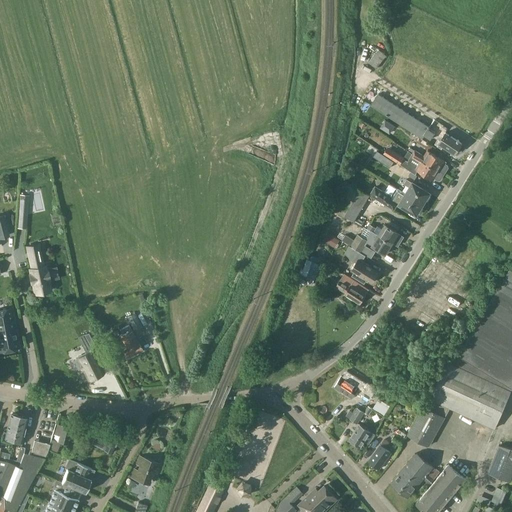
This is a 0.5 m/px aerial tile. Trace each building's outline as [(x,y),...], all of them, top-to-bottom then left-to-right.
[(386,56),(378,49),(369,62),(377,68),(386,56)] [(429,127),(378,94),(371,105),(422,138),(424,135),(428,130),(429,127)] [(394,126),(385,121),(381,128),(389,133),(394,126)] [(444,137),(439,143),(455,154),(456,153),(457,154),(462,145),(461,144),(462,143),(439,128),(437,132),(444,137)] [(428,130),(424,135),(430,139),(433,133),(428,130)] [(428,151),(425,156),(415,149),(414,150),(408,146),(406,149),(408,151),(442,172),(446,166),(446,164),(443,162),(444,161),(428,151)] [(373,156),(390,168),(394,162),(377,150),(373,156)] [(394,152),(390,158),(415,174),(418,170),(434,181),(436,179),(438,180),(440,180),(444,174),(442,172),(408,151),(404,158),(394,152)] [(350,163),(348,167),(354,171),(358,164),(352,160),(351,161),(350,161),(349,162),(350,163)] [(409,187),(406,193),(405,193),(423,204),(425,201),(426,202),(430,196),(429,195),(430,193),(413,182),(413,183),(406,178),(403,183),(409,187)] [(336,210),(353,220),(368,195),(347,182),(343,189),(347,191),(336,210)] [(385,203),(389,197),(383,194),(384,193),(375,187),(370,195),(385,204),(385,203)] [(423,204),(405,193),(406,193),(402,191),(398,188),(393,195),(395,196),(393,200),(389,197),(385,203),(385,204),(393,209),(397,203),(399,204),(416,215),(418,213),(419,214),(423,208),(421,207),(423,204)] [(18,211),(17,224),(22,224),(23,216),(28,216),(28,212),(18,211)] [(384,224),(378,234),(392,243),(392,242),(398,245),(403,236),(384,224)] [(378,234),(374,231),(372,230),(368,237),(371,239),(369,242),(373,244),(372,245),(386,253),(392,243),(378,234)] [(358,234),(354,240),(346,235),(343,240),(361,251),(368,241),(358,234)] [(335,241),(330,236),(323,241),(329,247),(335,241)] [(34,245),(26,247),(31,269),(29,270),(30,274),(29,275),(31,283),(32,283),(34,294),(38,293),(38,294),(47,292),(46,291),(50,290),(47,280),(49,279),(47,270),(45,271),(44,266),(42,267),(40,256),(37,257),(34,245)] [(378,272),(359,261),(363,255),(348,246),(344,253),(355,264),(351,269),(355,271),(352,276),(364,284),(367,279),(372,282),(378,272)] [(321,264),(312,261),(307,279),(315,282),(321,264)] [(446,366),(409,436),(429,446),(450,406),(494,429),(511,391),(509,390),(511,388),(511,268),(510,268),(455,356),(450,354),(446,366)] [(360,304),(369,289),(344,273),(340,279),(336,286),(346,292),(345,294),(360,304)] [(10,308),(0,310),(0,352),(19,348),(10,308)] [(127,317),(124,318),(127,323),(130,321),(135,330),(142,326),(135,312),(127,317)] [(142,350),(129,325),(120,330),(122,334),(119,336),(126,348),(123,350),(127,358),(142,350)] [(92,330),(84,334),(92,348),(99,344),(92,330)] [(77,358),(73,360),(78,369),(82,368),(88,380),(104,373),(93,349),(77,357),(77,358)] [(366,383),(347,371),(343,377),(341,376),(334,387),(351,398),(356,390),(360,393),(360,394),(370,400),(377,388),(367,382),(366,383)] [(385,415),(390,406),(387,404),(383,402),(380,400),(375,409),(385,415)] [(350,418),(350,419),(357,423),(364,412),(357,408),(354,413),(350,418)] [(2,440),(12,443),(19,417),(17,416),(17,415),(14,414),(13,415),(11,414),(6,432),(4,431),(2,440)] [(12,443),(20,445),(27,419),(25,418),(25,417),(22,416),(21,417),(19,417),(12,443)] [(80,420),(76,430),(86,434),(90,424),(80,420)] [(72,428),(57,424),(52,440),(67,445),(72,428)] [(374,434),(359,424),(350,439),(360,446),(364,440),(369,443),(374,434)] [(98,429),(92,443),(112,453),(119,437),(110,432),(109,434),(98,429)] [(407,434),(399,429),(392,439),(393,440),(392,442),(399,446),(407,434)] [(384,439),(368,461),(379,469),(391,453),(385,448),(389,442),(384,439)] [(12,511),(14,511),(15,510),(24,493),(43,458),(49,444),(33,440),(30,454),(24,453),(25,448),(20,447),(17,461),(9,459),(8,459),(0,478),(0,511),(3,511),(5,508),(12,511)] [(511,447),(499,445),(488,471),(488,472),(510,481),(511,476),(511,447)] [(10,454),(0,451),(0,478),(8,459),(9,459),(10,454)] [(390,482),(408,497),(433,467),(416,452),(390,482)] [(137,464),(140,465),(138,471),(135,469),(132,477),(149,484),(154,470),(158,472),(161,464),(140,456),(137,464)] [(61,482),(64,483),(79,490),(85,492),(90,479),(87,478),(91,469),(77,462),(73,471),(66,469),(61,482)] [(448,464),(416,503),(425,511),(428,511),(429,511),(437,511),(466,478),(448,464)] [(242,480),(236,489),(241,495),(252,492),(252,484),(242,480)] [(54,489),(49,502),(71,511),(72,511),(78,499),(75,498),(79,490),(64,483),(61,492),(54,489)] [(210,483),(196,511),(211,511),(223,489),(210,483)] [(280,502),(278,510),(279,511),(293,511),(297,509),(292,504),(290,502),(301,491),(297,486),(285,497),(280,502)] [(307,497),(299,505),(305,511),(323,511),(337,499),(324,486),(319,491),(316,488),(307,497)] [(491,501),(498,504),(503,490),(497,487),(491,501)] [(71,511),(49,502),(44,511),(71,511)] [(139,502),(136,509),(143,511),(145,511),(148,505),(139,502)]
